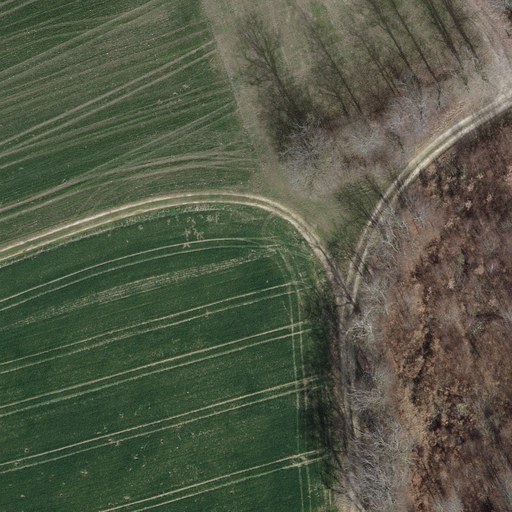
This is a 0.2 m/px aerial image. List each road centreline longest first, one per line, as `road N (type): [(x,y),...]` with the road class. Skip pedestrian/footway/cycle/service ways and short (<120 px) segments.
road 1 (track): [(0,250),(94,215),(217,199),(276,207),(340,275),(351,321),(358,511)]
road 2 (track): [(340,275),(451,130),(511,95)]
